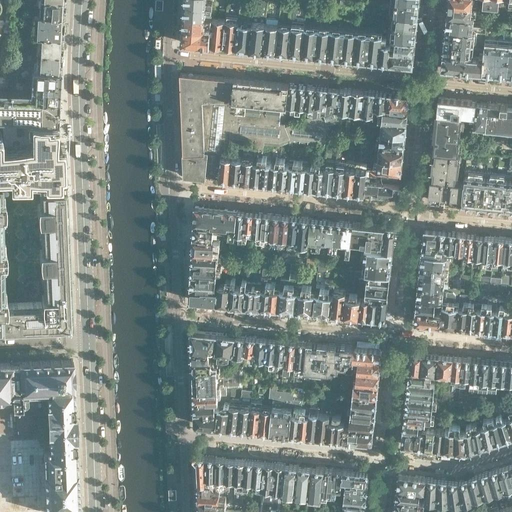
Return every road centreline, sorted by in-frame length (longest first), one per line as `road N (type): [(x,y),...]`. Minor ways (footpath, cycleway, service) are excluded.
road 1 (secondary): [(88,339),(80,0)]
road 2 (residential): [(168,55),(423,83)]
road 3 (residential): [(413,214),(172,186)]
road 4 (residential): [(177,316),(399,333)]
road 5 (residential): [(388,460),(183,440)]
road 6 (secondary): [(95,511),(88,339)]
road 7 (residential): [(423,83),(413,214)]
road 8 (residential): [(168,55),(172,186)]
road 9 (residential): [(172,186),(177,316)]
road 10 (residential): [(388,460),(399,333)]
road 11 (residential): [(511,449),(459,465),(388,460)]
road 12 (residential): [(177,316),(183,440)]
